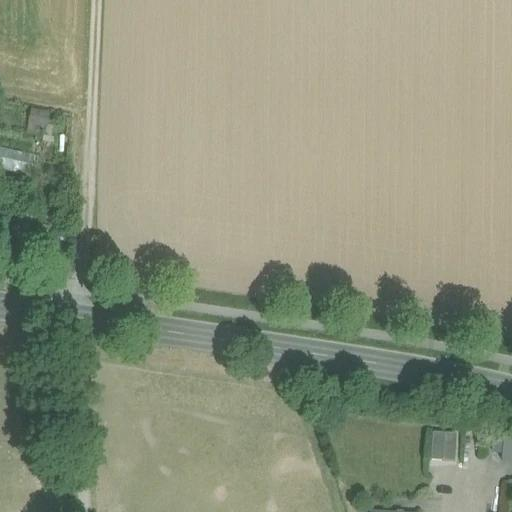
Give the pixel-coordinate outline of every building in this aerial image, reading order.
[(48,116),(32,112),(27,134),(35,136),(37,126),(45,127),(48,116)] [(35,158),(0,150),(0,171),(31,178),(35,158)] [(65,213),(46,212),(46,224),(65,225),(65,213)] [(41,250),(31,248),(30,257),(40,258),(41,250)] [(499,457),(511,461),(511,433),(508,432),(499,457)] [(431,460),(456,460),(456,433),(431,433),(431,460)]
